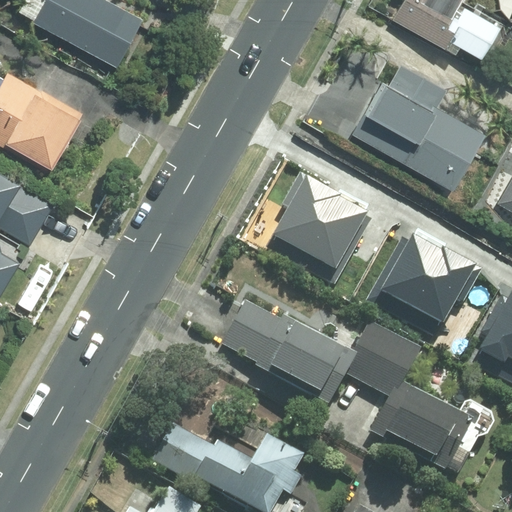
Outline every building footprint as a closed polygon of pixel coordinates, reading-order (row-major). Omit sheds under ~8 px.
[(45,0),(33,23),(117,68),(143,20),(104,0),(45,0)] [(462,48),(484,60),(502,27),(462,5),(464,0),(403,0),(393,18),(458,55),(462,48)] [(426,125),(447,89),(402,64),(378,108),(371,105),(363,121),(369,125),(361,138),(398,159),(398,160),(457,194),(479,155),(426,125)] [(0,146),(51,176),(82,122),(78,119),(82,114),(42,91),(42,92),(7,73),(0,85),(0,146)] [(302,122),(333,138),(344,119),(312,103),(302,122)] [(511,168),(493,201),(511,212),(511,168)] [(23,185),(0,171),(0,298),(20,263),(0,250),(0,228),(29,245),(51,209),(19,190),(23,185)] [(430,296),(438,237),(375,227),(340,181),(292,216),(342,284),(430,296)] [(351,350),(282,313),(279,318),(243,299),(220,341),(256,361),(255,363),(330,405),(346,375),(357,353),(351,350)] [(445,473),(473,421),(401,382),(419,349),(367,320),(351,350),(357,353),(346,375),(387,397),(368,431),(445,473)] [(304,456),(267,435),(252,462),(217,441),(213,448),(171,424),(150,459),(189,482),(192,478),(249,511),(281,511),(302,477),(294,472),(304,456)] [(194,511),(197,509),(164,490),(153,508),(134,497),(124,511),(194,511)]
